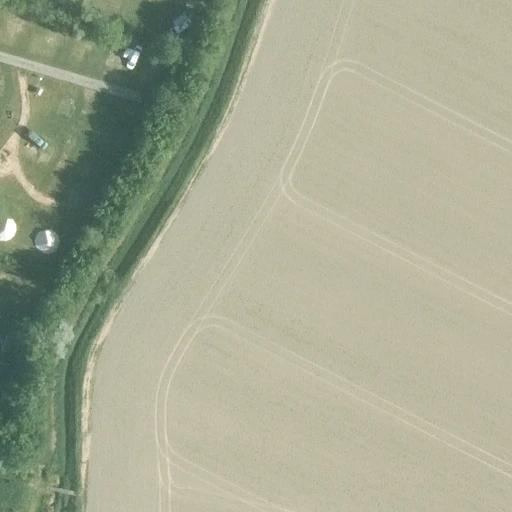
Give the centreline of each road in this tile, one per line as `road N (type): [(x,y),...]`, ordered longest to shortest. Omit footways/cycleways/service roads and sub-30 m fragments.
road 1 (track): [(74,493),(85,349),(223,113),(266,0)]
road 2 (track): [(43,487),(47,358),(198,101)]
